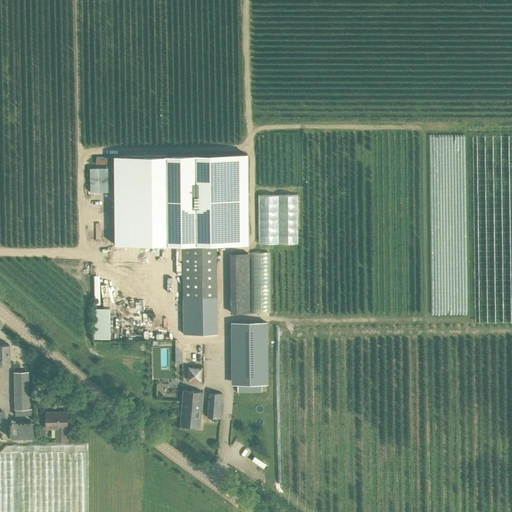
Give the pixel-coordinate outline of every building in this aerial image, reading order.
[(249,156),(114,156),(114,246),(183,246),(216,246),(249,246),(249,156)] [(216,246),(183,246),(184,334),(217,334),(216,246)] [(139,262),(139,250),(130,249),(130,262),(139,262)] [(229,253),(231,313),(250,313),(250,253),(229,253)] [(112,309),(95,310),(96,332),(96,338),(113,338),(113,332),(112,309)] [(231,322),(231,382),(268,382),(268,322),(231,322)] [(0,344),(0,367),(2,368),(2,362),(9,362),(9,344),(0,344)] [(202,381),(203,366),(188,366),(187,380),(202,381)] [(215,367),(204,367),(204,380),(215,380),(215,367)] [(29,372),(14,372),(15,409),(29,409),(29,372)] [(184,390),(181,424),(200,427),(203,392),(184,390)] [(223,394),(210,393),(208,417),(221,418),(223,394)] [(68,412),(46,412),(46,428),(56,428),(57,440),(67,441),(67,428),(68,428),(68,412)] [(32,425),(11,425),(11,436),(32,436),(32,425)]
